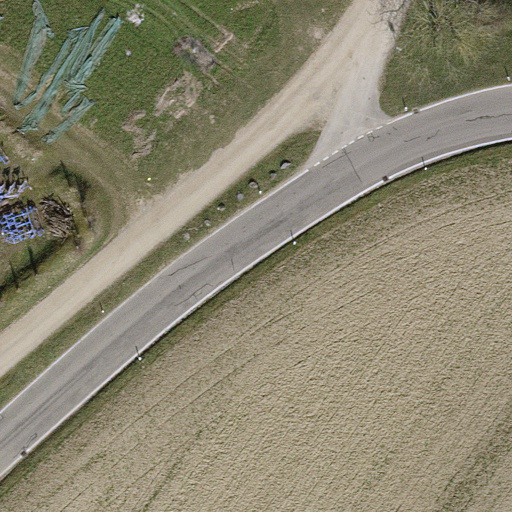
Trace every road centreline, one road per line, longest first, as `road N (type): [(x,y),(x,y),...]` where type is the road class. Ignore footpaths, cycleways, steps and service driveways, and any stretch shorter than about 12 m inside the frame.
road 1 (tertiary): [(0,441),(250,233),(416,140),(511,113)]
road 2 (track): [(385,0),(348,99),(330,186)]
